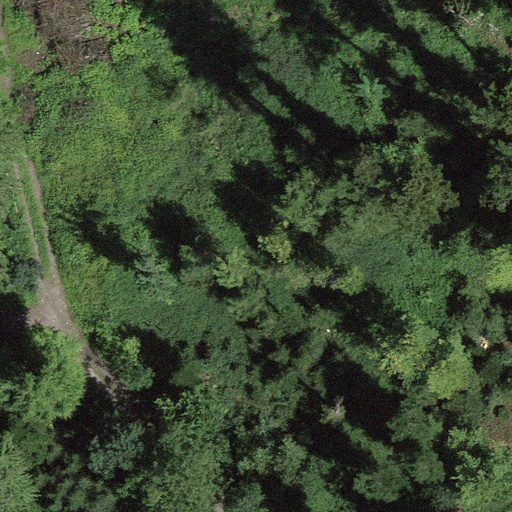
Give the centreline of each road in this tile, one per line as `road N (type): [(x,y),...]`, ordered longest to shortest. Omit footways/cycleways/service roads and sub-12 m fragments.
road 1 (track): [(331,511),(118,287),(0,289)]
road 2 (track): [(118,287),(51,0)]
